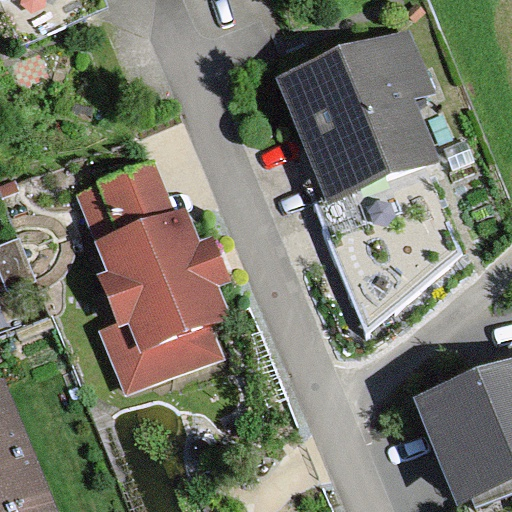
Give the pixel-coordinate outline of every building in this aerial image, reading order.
[(0,0),(0,16),(34,0),(0,0)] [(408,49),(291,97),(342,221),(439,181),(414,120),(434,112),(408,49)] [(164,167),(78,204),(146,364),(124,373),(141,414),(230,377),(220,353),(240,345),(164,167)] [(511,388),(429,419),(462,511),(493,511),(511,505),(511,388)] [(53,511),(8,400),(0,402),(0,511),(53,511)]
